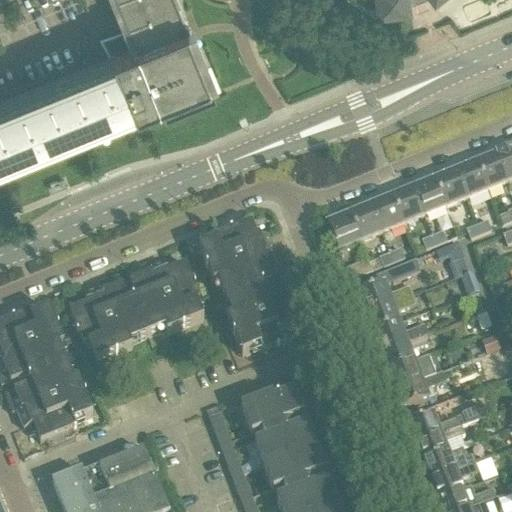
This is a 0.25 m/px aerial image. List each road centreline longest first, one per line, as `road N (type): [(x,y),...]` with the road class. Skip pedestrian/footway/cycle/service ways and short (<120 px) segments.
road 1 (tertiary): [(0,258),(511,48)]
road 2 (residential): [(0,301),(264,193),(281,195),(291,214)]
road 3 (residential): [(291,214),(406,511)]
road 4 (residential): [(291,214),(511,125)]
